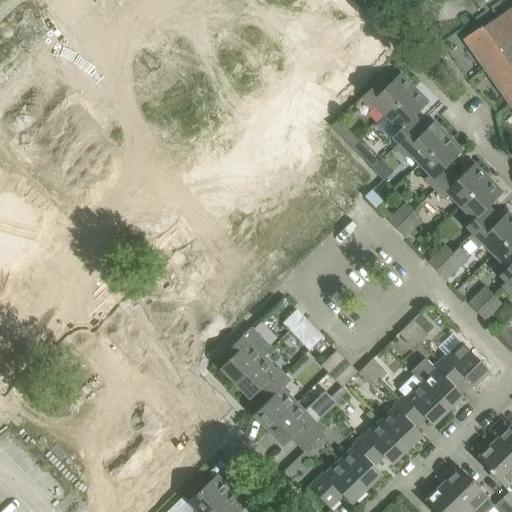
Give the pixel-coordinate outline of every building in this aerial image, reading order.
[(511,7),(484,28),(482,26),(463,39),(511,108),(511,7)] [(375,105),(385,116),(414,88),(400,73),(382,90),(376,83),(360,98),(370,109),(375,105)] [(391,136),(398,144),(411,132),(417,126),(411,119),(428,103),(414,88),(385,116),(398,129),(391,136)] [(409,155),(419,165),(448,136),(433,122),(416,138),(411,132),(398,144),(394,148),(404,159),(409,155)] [(343,139),(351,147),(358,141),(349,132),(343,139)] [(424,179),(434,190),(451,174),(445,168),(462,151),(448,136),(419,165),(429,175),(424,179)] [(367,150),(358,141),(351,147),(360,156),(367,150)] [(457,180),(451,174),(434,190),(445,200),(449,196),(459,207),(488,178),(474,163),(457,180)] [(320,216),(323,213),(332,205),(332,204),(302,172),(291,183),(279,171),(264,185),(292,213),(305,201),(320,216)] [(468,224),(474,231),(491,216),(485,209),(502,193),(488,178),(459,207),(472,220),(468,224)] [(244,205),(271,233),(292,213),(264,185),(244,205)] [(365,196),(375,207),(382,201),(371,190),(365,196)] [(387,220),(396,228),(413,211),(405,202),(387,220)] [(271,233),(244,205),(223,225),(250,253),(271,233)] [(338,211),(332,205),(323,213),(329,220),(338,211)] [(422,220),(413,211),(396,228),(404,237),(422,220)] [(497,222),(491,216),(474,231),(468,238),(478,248),(482,244),(493,255),(511,235),(511,216),(507,211),(497,222)] [(202,245),(230,273),(250,253),(223,225),(202,245)] [(313,235),(307,229),(299,238),(304,244),(313,235)] [(499,275),(505,282),(511,276),(511,235),(493,255),(506,268),(499,275)] [(428,261),(436,270),(454,253),(445,244),(428,261)] [(209,294),(230,273),(202,245),(182,265),(209,294)] [(459,248),(454,253),(436,270),(445,280),(468,258),(459,248)] [(275,261),(266,270),(272,275),(280,267),(275,261)] [(188,314),(209,294),(182,265),(161,286),(188,314)] [(263,284),(272,275),(266,270),(257,278),(263,284)] [(511,295),(511,276),(505,282),(501,285),(511,296),(511,295)] [(467,303),(476,312),(494,294),(486,285),(467,303)] [(188,314),(161,286),(146,300),(158,312),(147,323),(178,354),(190,342),(175,326),(188,314)] [(503,302),(494,294),(476,312),(484,320),(503,302)] [(239,307),(233,301),(225,310),(230,316),(239,307)] [(282,323),(289,330),(303,316),(296,309),(282,323)] [(432,326),(419,313),(413,319),(426,332),(432,326)] [(303,345),(311,337),(317,331),(303,316),(289,330),(303,345)] [(420,341),(424,337),(427,334),(426,332),(413,319),(406,326),(416,337),(420,341)] [(511,332),(505,324),(496,333),(511,349),(511,332)] [(406,326),(398,333),(412,348),(420,341),(416,337),(406,326)] [(235,384),(263,356),(273,346),(258,332),(258,333),(251,327),(223,354),(224,355),(227,352),(232,356),(220,368),(235,384)] [(213,339),(219,345),(227,337),(222,331),(213,339)] [(210,353),(219,345),(213,339),(204,347),(210,353)] [(439,361),(459,382),(464,377),(473,386),(489,371),(461,342),(446,357),(444,355),(439,361)] [(320,365),(328,372),(343,357),(336,350),(320,365)] [(278,370),(263,356),(235,384),(249,399),(258,391),(263,396),(285,374),(280,369),(278,370)] [(350,364),(343,357),(328,372),(335,380),(350,364)] [(463,396),(454,387),(459,382),(439,361),(434,366),(435,368),(434,368),(423,357),(410,371),(412,373),(449,410),(463,396)] [(373,358),(366,365),(380,379),(387,373),(373,358)] [(335,380),(342,387),(358,372),(358,373),(350,364),(335,380)] [(372,387),(380,379),(366,365),(358,373),(372,387)] [(399,399),(419,420),(423,416),(432,425),(449,410),(412,373),(396,389),(403,396),(399,399)] [(253,415),(267,431),(297,402),(283,388),(291,380),(285,374),(263,396),(268,400),(253,415)] [(295,434),(299,438),(317,421),(347,392),(342,387),(332,397),(326,391),(305,411),(297,402),(267,431),(282,446),(295,434)] [(422,435),(414,426),(419,420),(399,399),(393,405),(395,407),(380,421),(408,449),(422,435)] [(317,421),(299,438),(295,442),(304,451),(326,430),(317,421)] [(358,439),(379,459),(383,455),(392,465),(408,449),(380,421),(365,435),(364,434),(358,439)] [(494,441),(511,459),(511,424),(494,441)] [(382,474),(373,465),(379,459),(358,439),(352,445),(354,446),(340,460),(367,488),(382,474)] [(509,491),(501,499),(511,509),(511,459),(494,441),(476,459),(505,489),(506,488),(509,491)] [(329,508),(338,499),(342,495),(351,504),(367,488),(340,460),(325,474),(323,472),(308,486),(329,508)] [(496,511),(511,511),(511,509),(501,499),(494,505),(487,499),(488,498),(459,467),(440,486),(467,511),(487,511),(492,507),(496,511)] [(166,511),(189,511),(194,508),(198,511),(208,511),(231,490),(216,474),(188,501),(183,496),(166,511)] [(433,511),(467,511),(440,486),(424,502),(433,511)] [(238,511),(246,505),(231,490),(208,511),(238,511)]
